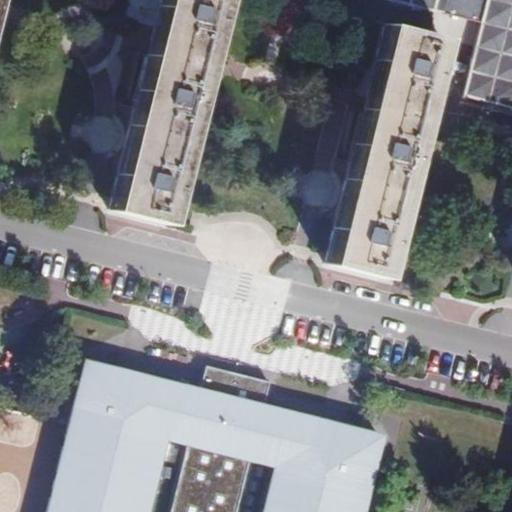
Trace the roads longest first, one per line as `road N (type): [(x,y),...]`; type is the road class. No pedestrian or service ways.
road 1 (residential): [(0,225),(511,357)]
road 2 (unknown): [(49,239),(100,34)]
